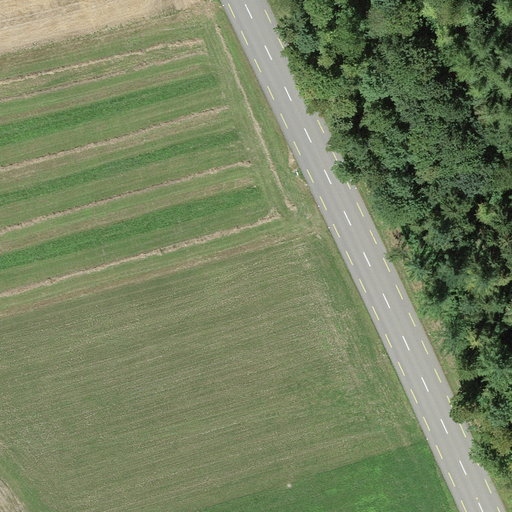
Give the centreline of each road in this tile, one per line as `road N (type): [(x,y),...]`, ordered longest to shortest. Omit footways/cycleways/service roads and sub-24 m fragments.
road 1 (tertiary): [(482,511),(243,0)]
road 2 (track): [(511,186),(423,0)]
